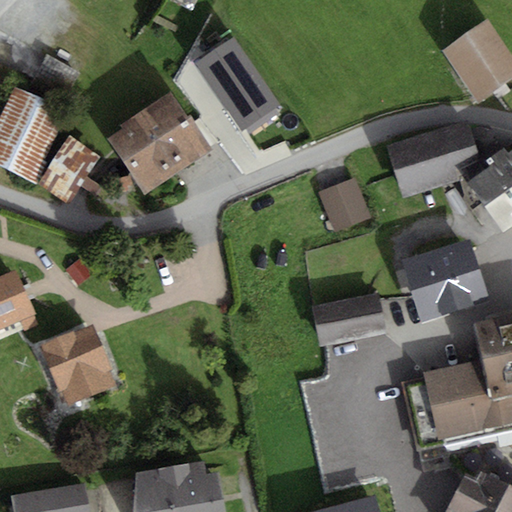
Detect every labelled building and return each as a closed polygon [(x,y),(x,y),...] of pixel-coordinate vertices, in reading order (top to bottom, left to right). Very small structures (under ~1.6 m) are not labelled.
[(511,60),(487,25),(448,52),(479,96),(511,72),(511,60)] [(276,105),(234,41),(200,64),(243,127),(276,105)] [(91,70),(60,51),(42,79),(74,98),(91,70)] [(68,119),(14,96),(0,128),(0,175),(36,191),(68,119)] [(172,100),(114,138),(146,187),(204,149),(172,100)] [(405,194),(469,174),(506,225),(511,220),(511,154),(510,156),(505,148),(492,157),(480,139),(472,142),(465,124),(390,146),(405,194)] [(101,168),(70,146),(36,191),(67,214),(101,168)] [(367,217),(353,182),(323,195),(337,229),(367,217)] [(467,255),(402,277),(420,331),(485,310),(467,255)] [(15,277),(0,283),(0,335),(33,322),(15,277)] [(377,301),(315,314),(323,353),(385,340),(377,301)] [(475,367),(418,380),(436,457),(511,439),(511,324),(468,335),(475,367)] [(91,329),(48,347),(70,400),(113,382),(91,329)] [(221,511),(214,472),(132,488),(136,511),(221,511)] [(511,511),(511,501),(465,479),(448,511),(511,511)] [(91,511),(88,490),(12,503),(13,511),(91,511)]
